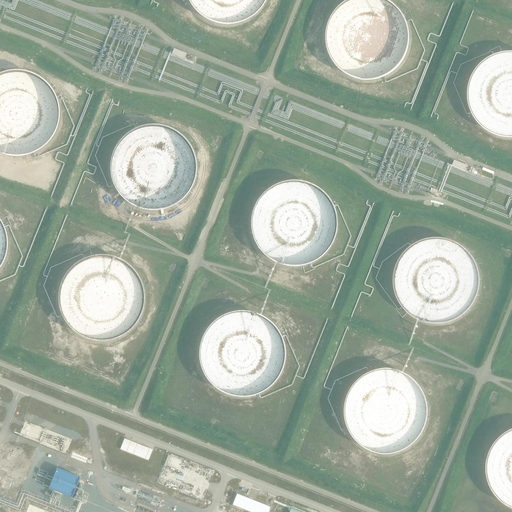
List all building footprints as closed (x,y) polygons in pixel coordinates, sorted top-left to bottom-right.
[(188,0),(195,10),(206,20),(220,24),(234,25),(248,20),(259,11),(266,0),(188,0)] [(350,0),(345,2),(335,12),(328,24),(325,38),(328,52),(334,64),(345,74),(358,80),(372,81),(386,77),(397,70),(406,59),(410,46),(410,32),(406,19),(398,8),(386,0),(350,0)] [(101,56),(111,67),(143,70),(143,65),(141,62),(142,60),(143,61),(143,58),(142,57),(141,59),(138,59),(135,55),(133,55),(133,59),(129,57),(128,58),(122,58),(126,53),(131,53),(127,48),(131,45),(111,32),(108,35),(114,35),(114,37),(111,40),(113,42),(111,44),(109,44),(108,51),(105,49),(101,56)] [(172,53),(172,54),(185,59),(187,54),(174,49),(173,51),(172,52),(172,53)] [(511,52),(508,52),(494,55),(483,63),(475,73),(470,85),(469,99),(472,112),(480,124),(492,132),(505,137),(511,136),(511,52)] [(166,63),(161,70),(155,70),(157,72),(162,72),(159,76),(157,76),(160,78),(163,78),(166,80),(167,80),(169,78),(170,78),(171,77),(171,71),(169,70),(169,73),(167,71),(167,65),(170,65),(166,63)] [(22,71),(7,72),(0,75),(0,152),(13,156),(28,155),(41,149),(52,139),(58,125),(60,111),(56,96),(48,84),(36,75),(22,71)] [(163,128),(150,127),(137,130),(125,137),(117,147),(112,159),(110,172),(113,185),(120,196),(130,205),(142,210),(156,211),(169,209),(180,202),(189,192),(194,179),(196,166),(193,153),(186,141),(175,133),(163,128)] [(388,163),(389,171),(393,175),(398,172),(399,177),(403,178),(406,176),(407,178),(409,176),(412,181),(414,172),(412,175),(409,175),(409,172),(404,168),(405,164),(411,164),(405,162),(407,161),(406,160),(406,158),(409,157),(406,156),(407,154),(404,153),(404,156),(399,152),(397,159),(395,156),(393,157),(392,158),(395,158),(388,163)] [(453,163),(452,165),(465,171),(465,170),(467,166),(467,165),(454,160),(453,163)] [(449,193),(450,186),(451,181),(446,180),(446,182),(444,181),(442,192),(449,193)] [(300,183),(286,183),(273,188),(262,196),(254,208),(251,221),(252,235),(257,248),(267,258),(279,265),(293,268),(307,265),(319,259),(329,248),(335,236),(336,222),(332,208),(325,196),(314,188),(300,183)] [(354,238),(353,240),(349,239),(348,246),(355,247),(357,239),(354,238)] [(396,294),(401,306),(411,316),(424,323),(438,325),(452,322),(464,315),(473,304),(479,291),(479,277),(475,263),(466,252),(454,244),(440,240),(426,241),(413,247),(403,256),(397,268),(394,281),(396,294)] [(111,257),(98,256),(85,260),(74,267),(65,277),(60,289),(59,302),(62,315),(69,326),(79,335),(91,340),(105,341),(118,338),(129,331),(138,321),(143,309),(144,295),(141,282),(134,271),(124,262),(111,257)] [(247,312),(232,313),(219,318),(208,328),(201,341),(198,355),(201,369),(208,382),(219,391),(233,396),(248,396),(261,392),(272,384),(279,374),(283,362),(284,349),(280,337),(272,325),(260,316),(247,312)] [(397,369),(382,369),(369,372),(358,380),(350,390),(345,402),(344,415),(348,428),(356,440),(367,449),(381,453),(395,453),(409,447),(420,438),(427,426),(430,412),(427,397),(421,385),(410,375),(397,369)] [(511,429),(510,430),(499,438),(491,449),(487,462),(487,476),(492,489),(500,499),(511,507),(511,429)] [(148,460),(152,450),(124,439),(120,449),(148,460)] [(183,463),(184,457),(168,453),(165,466),(173,468),(175,460),(183,463)] [(57,468),(49,489),(72,498),(80,477),(57,468)] [(251,500),(237,494),(232,506),(247,511),(269,511),(271,508),(267,506),(251,500)]
